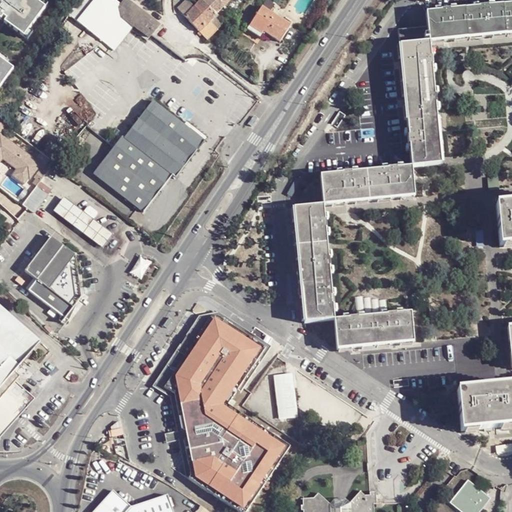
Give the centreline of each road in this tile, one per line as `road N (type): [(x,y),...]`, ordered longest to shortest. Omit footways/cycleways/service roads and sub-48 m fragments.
road 1 (secondary): [(60,500),(83,431),(185,276)]
road 2 (secondary): [(171,267),(48,448),(22,468)]
road 3 (unknown): [(184,98),(209,72),(237,101),(152,232)]
road 4 (secondary): [(254,156),(358,0)]
road 5 (unknown): [(279,119),(176,27),(170,0)]
